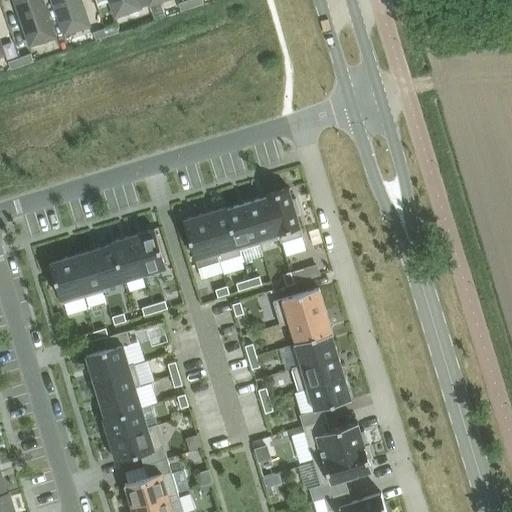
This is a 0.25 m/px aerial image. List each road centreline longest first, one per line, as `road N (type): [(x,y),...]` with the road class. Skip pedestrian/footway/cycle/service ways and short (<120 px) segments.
road 1 (residential): [(295,125),(420,511)]
road 2 (residential): [(0,214),(295,125)]
road 3 (tertiary): [(489,511),(405,235)]
road 4 (residential): [(0,279),(71,511)]
road 5 (tertiary): [(405,235),(403,174),(380,100)]
road 6 (tertiary): [(352,108),(375,183),(405,235)]
